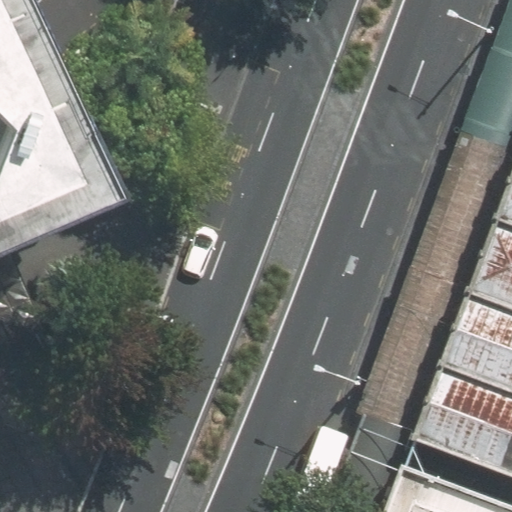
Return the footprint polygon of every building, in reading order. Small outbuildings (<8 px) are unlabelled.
[(0,0),(0,213),(92,173),(15,0),(0,0)] [(511,183),(500,216),(511,220),(511,183)] [(511,220),(500,216),(473,289),(511,304),(511,220)] [(511,304),(473,289),(445,363),(511,387),(511,304)] [(511,387),(445,363),(419,438),(511,472),(511,387)] [(511,472),(419,438),(409,464),(511,503),(511,472)] [(391,511),(511,511),(511,503),(409,464),(391,511)]
